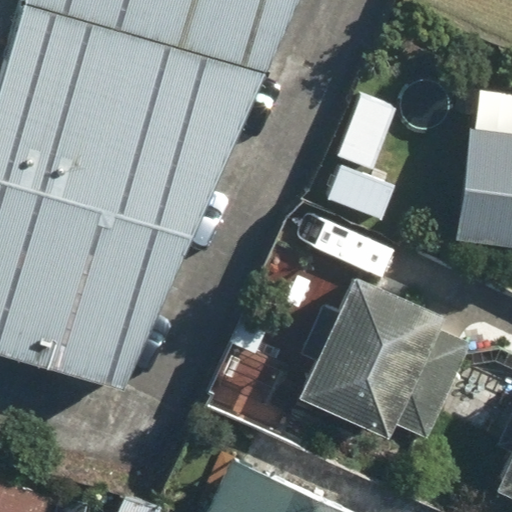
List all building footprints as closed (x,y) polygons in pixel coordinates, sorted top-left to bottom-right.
[(11,0),(0,39),(0,347),(117,382),(284,0),(11,0)] [(473,122),(464,121),(452,239),(511,244),(511,91),(476,87),(473,122)] [(296,351),(312,358),(296,394),(386,433),(440,307),(354,270),(352,277),(337,311),(317,303),(296,351)] [(511,427),(487,478),(511,490),(511,427)] [(351,511),(228,453),(199,511),(351,511)] [(0,511),(47,511),(53,500),(0,477),(0,511)] [(160,511),(163,508),(120,489),(110,511),(160,511)]
